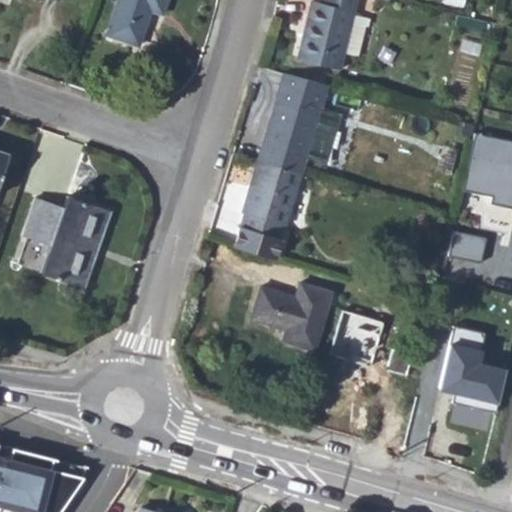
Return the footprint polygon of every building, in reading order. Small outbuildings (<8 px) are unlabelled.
[(138,45),(151,9),(162,13),(166,0),(117,0),(106,33),(138,45)] [(343,50),(350,20),(354,0),(322,0),(323,1),(317,0),(311,0),(297,57),(339,67),(343,50)] [(343,50),(358,54),(364,24),(350,20),(343,50)] [(257,159),(301,173),(329,82),(284,69),(257,159)] [(511,205),(511,140),(476,131),(464,187),(492,192),(491,202),(511,205)] [(0,182),(10,155),(0,151),(0,182)] [(239,226),(280,238),(284,224),(286,224),(301,173),(257,159),(242,210),(244,211),(239,226)] [(298,191),(291,220),(304,223),(311,195),(298,191)] [(83,286),(109,210),(68,196),(64,207),(36,197),(23,235),(27,236),(18,264),(83,286)] [(234,245),(274,257),(280,238),(239,226),(234,245)] [(455,230),(451,252),(481,257),(485,234),(455,230)] [(413,270),(432,276),(437,256),(419,250),(413,270)] [(250,318),(286,329),(282,341),(314,350),(331,290),(300,280),(295,295),(260,285),(250,318)] [(434,346),(445,349),(449,349),(454,327),(439,323),(435,341),(434,346)] [(424,352),(443,357),(445,349),(434,346),(435,341),(427,339),(424,352)] [(386,368),(406,374),(412,354),(392,348),(386,368)] [(415,394),(496,413),(505,371),(443,357),(424,352),(423,357),(415,394)] [(12,449),(0,445),(0,455),(10,458),(12,449)] [(0,511),(59,511),(84,476),(51,468),(53,458),(12,447),(12,449),(10,458),(0,455),(0,511)] [(88,466),(53,458),(51,468),(84,476),(88,466)]
